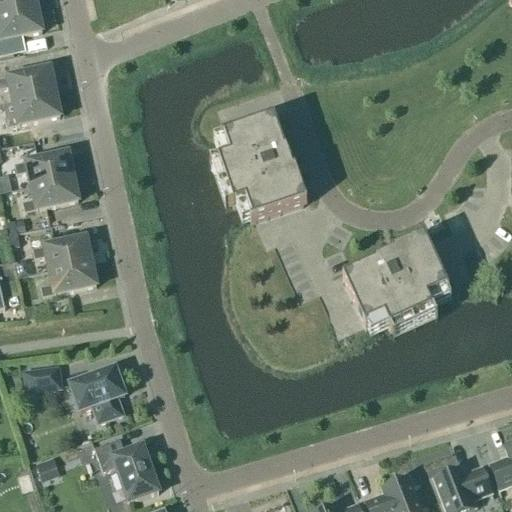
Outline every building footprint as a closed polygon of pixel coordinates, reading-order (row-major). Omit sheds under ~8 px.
[(33,0),(0,0),(0,20),(36,13),(33,0)] [(36,13),(0,20),(0,45),(41,37),(36,13)] [(54,98),(49,74),(0,84),(0,94),(9,93),(12,107),(54,98)] [(12,107),(15,120),(4,123),(6,133),(59,122),(54,98),(12,107)] [(249,227),(250,229),(303,211),(292,178),(290,171),(291,171),(288,163),(287,163),(285,157),(284,157),(273,124),(220,142),(221,144),(223,144),(229,162),(217,167),(233,211),(245,207),(250,221),(251,226),(249,227)] [(72,182),(67,158),(13,170),(16,180),(27,177),(30,191),(72,182)] [(33,205),(21,208),(24,218),(77,206),(72,182),(30,191),(33,205)] [(5,228),(8,241),(16,239),(14,226),(5,228)] [(10,253),(19,251),(16,239),(8,241),(10,253)] [(90,267),(85,243),(31,255),(34,265),(45,262),(48,276),(90,267)] [(445,296),(446,298),(448,297),(425,246),(393,261),(393,260),(387,263),(386,262),(379,265),(379,266),(373,269),(373,270),(342,284),(365,335),(366,334),(366,332),(384,324),(389,335),(432,316),(427,304),(445,296)] [(51,290),(40,292),(42,303),(95,291),(90,267),(48,276),(51,290)] [(23,313),(25,326),(34,324),(32,311),(23,313)] [(57,394),(55,374),(26,377),(29,397),(57,394)] [(79,417),(91,413),(97,429),(122,420),(116,404),(119,403),(116,393),(120,392),(114,374),(69,390),(79,417)] [(124,458),(119,445),(94,454),(102,478),(115,473),(127,508),(158,497),(142,452),(124,458)] [(498,495),(511,489),(511,453),(506,456),(508,463),(489,471),(498,495)] [(57,480),(52,465),(37,470),(42,485),(57,480)] [(459,474),(433,484),(443,511),(473,511),(471,505),(491,498),(481,474),(462,481),(459,474)] [(418,511),(407,483),(381,493),(384,500),(364,508),(365,511),(418,511)]
